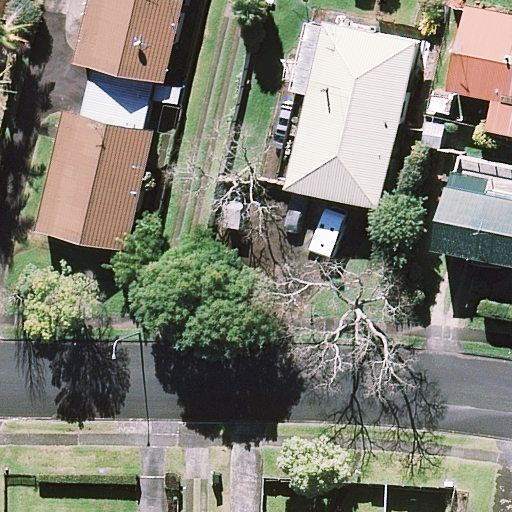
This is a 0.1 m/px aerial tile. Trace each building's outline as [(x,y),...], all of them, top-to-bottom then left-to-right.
[(16,0),(0,0),(0,17),(11,20),(16,0)] [(97,0),(84,62),(101,65),(90,115),(73,112),(48,230),(136,249),(161,133),(149,131),(155,102),(177,107),(183,83),(172,81),(189,0),(97,0)] [(511,14),(477,7),(458,89),(502,98),(495,129),(511,133),(511,14)] [(427,41),(322,17),(306,88),(322,91),(301,186),(389,206),(427,41)] [(511,261),(511,176),(463,167),(447,249),(511,261)]
